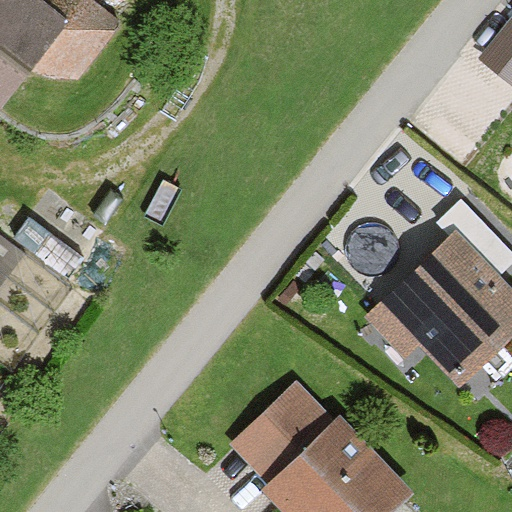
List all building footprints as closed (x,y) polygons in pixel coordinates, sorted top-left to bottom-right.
[(0,0),(0,92),(26,58),(53,78),(107,5),(100,0),(0,0)] [(511,16),(482,51),(501,68),(511,77),(511,16)] [(48,189),(14,236),(70,277),(104,230),(48,189)] [(511,323),(511,285),(455,225),(436,242),(365,307),(407,352),(424,336),(458,373),(511,323)] [(358,511),(396,478),(288,361),(211,432),(240,465),(283,511),(358,511)] [(386,511),(427,511),(413,489),(383,508),(386,511)]
